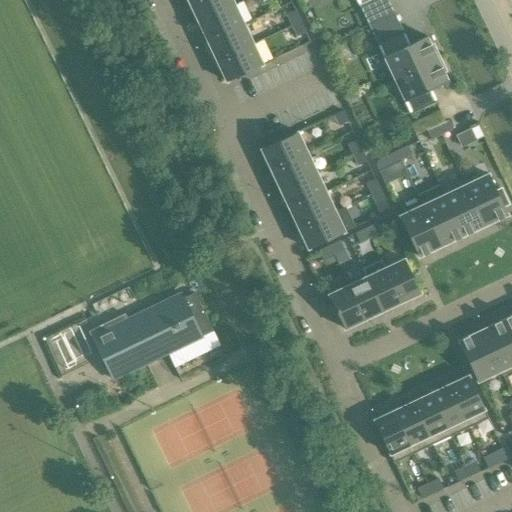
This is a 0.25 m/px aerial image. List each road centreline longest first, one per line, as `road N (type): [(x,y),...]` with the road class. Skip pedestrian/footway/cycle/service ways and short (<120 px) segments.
road 1 (residential): [(221,124),(334,367)]
road 2 (residential): [(334,367),(511,286)]
road 3 (residential): [(334,367),(400,511)]
road 4 (residential): [(161,0),(221,124)]
